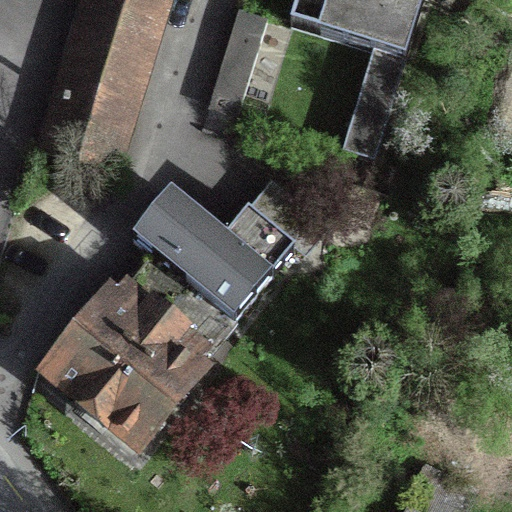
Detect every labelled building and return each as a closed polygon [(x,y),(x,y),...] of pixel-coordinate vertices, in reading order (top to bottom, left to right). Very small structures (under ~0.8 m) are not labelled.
[(91,0),(64,89),(132,110),(166,0),(91,0)] [(299,0),(291,28),(373,54),(405,63),(424,0),(299,0)] [(240,111),(268,21),(239,12),(211,102),(240,111)] [(405,63),(373,54),(350,130),(381,140),(405,63)] [(130,140),(123,138),(132,110),(64,89),(45,150),(113,171),(114,169),(120,170),(130,140)] [(171,196),(133,243),(234,325),(295,252),(249,214),(226,241),(171,196)] [(198,375),(196,373),(210,355),(126,287),(51,378),(137,450),(198,375)] [(408,511),(463,511),(419,491),(408,511)]
